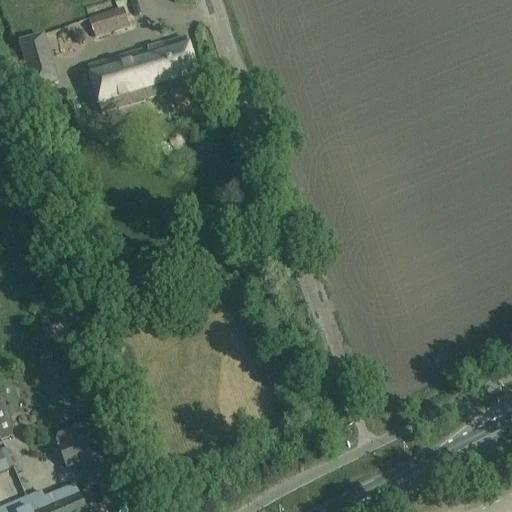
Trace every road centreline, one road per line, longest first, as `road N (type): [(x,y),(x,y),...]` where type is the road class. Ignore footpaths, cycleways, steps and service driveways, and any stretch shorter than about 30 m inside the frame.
road 1 (unclassified): [(356,416),(210,0)]
road 2 (primary): [(390,487),(511,427)]
